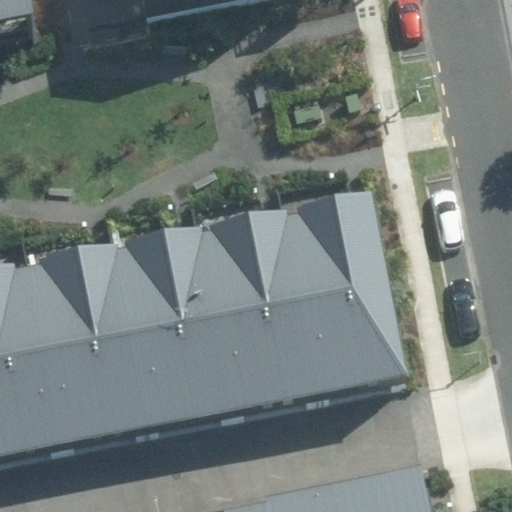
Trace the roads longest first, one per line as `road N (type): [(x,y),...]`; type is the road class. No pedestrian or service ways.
road 1 (residential): [(511,411),(9,511)]
road 2 (residential): [(511,280),(463,36)]
